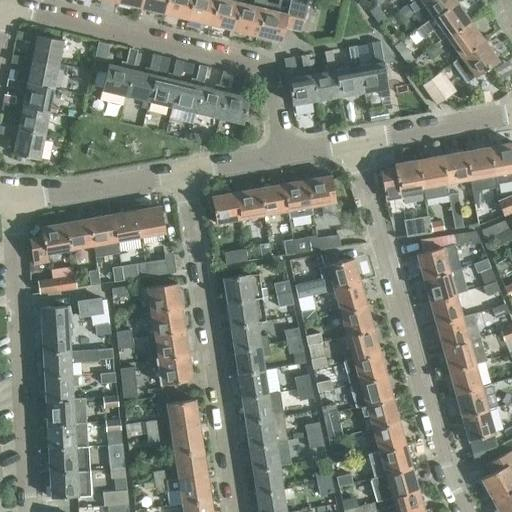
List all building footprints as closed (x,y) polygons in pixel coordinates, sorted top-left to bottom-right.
[(142,0),(141,8),(164,13),(167,0),(142,0)] [(188,19),(192,0),(167,0),(164,13),(188,19)] [(211,25),(216,0),(192,0),(188,19),(211,25)] [(232,0),(233,0),(232,0),(216,0),(211,25),(235,30),(241,2),(241,0),(232,0)] [(241,2),(235,30),(258,36),(265,8),(264,8),(266,1),(266,0),(255,0),(254,5),(241,2)] [(265,8),(258,36),(282,41),(285,27),(301,31),(308,0),(289,0),(289,2),(280,0),(277,0),(277,4),(266,1),(264,8),(265,8)] [(457,1),(455,0),(415,0),(410,4),(409,4),(397,12),(403,21),(415,12),(424,4),(433,17),(457,1)] [(433,17),(417,29),(424,38),(440,27),(447,37),(471,21),(457,1),(433,17)] [(369,9),(368,9),(380,26),(381,26),(388,20),(376,3),(369,9)] [(471,21),(447,37),(461,57),(484,41),(471,21)] [(32,60),(59,65),(64,41),(17,32),(15,39),(35,43),(32,60)] [(402,41),(394,46),(408,65),(415,60),(402,41)] [(484,41),(461,57),(452,63),(467,83),(499,61),(484,41)] [(360,66),(365,92),(389,88),(380,42),(372,43),(376,63),(360,66)] [(432,60),(444,51),(437,42),(425,51),(432,60)] [(366,43),(357,45),(357,46),(359,56),(369,54),(367,44),(366,43)] [(98,45),(95,60),(105,62),(108,47),(98,45)] [(336,70),(341,96),(365,92),(360,66),(356,46),(350,47),(353,67),(336,70)] [(100,99),(125,104),(127,95),(133,70),(132,70),(137,50),(129,48),(125,68),(109,64),(100,99)] [(312,75),(317,100),(341,96),(336,70),(332,50),(325,51),(329,71),(312,75)] [(150,101),(156,76),(161,56),(152,54),(148,73),(133,70),(127,95),(150,101)] [(317,100),(312,75),(309,54),(301,56),(305,76),(288,79),(292,104),(317,100)] [(27,83),(54,89),(59,65),(32,60),(12,56),(11,62),(11,63),(30,67),(27,83)] [(173,106),(179,81),(184,61),(176,59),(171,79),(156,76),(150,101),(173,106)] [(195,64),(184,61),(182,71),(192,74),(195,64)] [(195,85),(179,81),(173,106),(197,111),(202,86),(207,67),(200,65),(195,85)] [(202,86),(197,111),(220,117),(226,92),(230,72),(223,70),(218,90),(202,86)] [(9,71),(8,79),(18,81),(20,74),(9,71)] [(226,92),(220,117),(244,122),(255,78),(246,76),(241,95),(226,92)] [(437,105),(447,97),(433,76),(422,85),(437,105)] [(49,112),(54,89),(27,83),(18,81),(8,79),(6,87),(26,90),(23,106),(49,112)] [(489,89),(476,92),(478,103),(491,101),(489,89)] [(5,94),(3,102),(15,105),(16,97),(5,94)] [(49,112),(23,106),(15,105),(3,102),(2,109),(2,110),(21,115),(18,130),(45,135),(49,112)] [(371,122),(390,119),(388,110),(370,113),(371,122)] [(45,135),(18,130),(0,126),(0,134),(17,137),(14,155),(40,160),(45,135)] [(511,142),(489,147),(494,175),(511,172),(511,142)] [(465,151),(470,180),(494,175),(489,147),(465,151)] [(447,184),(470,180),(465,151),(442,155),(447,184)] [(449,194),(447,184),(442,155),(418,159),(424,188),(425,198),(435,197),(449,194)] [(424,188),(418,159),(395,164),(395,168),(381,170),(386,200),(402,197),(401,192),(424,188)] [(307,179),(312,206),(336,201),(331,175),(307,179)] [(283,184),(288,210),(289,217),(313,213),(312,206),(307,179),(283,184)] [(260,188),(264,214),(288,210),(283,184),(260,188)] [(241,219),(264,214),(260,188),(236,192),(241,219)] [(473,205),(485,203),(483,188),(471,190),(473,205)] [(241,219),(236,192),(212,196),(217,223),(241,219)] [(455,228),(464,227),(458,193),(449,194),(455,228)] [(427,213),(437,212),(435,197),(425,198),(424,198),(427,213)] [(503,215),(511,211),(511,198),(499,204),(503,215)] [(148,203),(135,205),(136,210),(141,237),(165,232),(161,206),(148,208),(148,203)] [(117,241),(141,237),(136,210),(113,214),(117,241)] [(119,251),(117,241),(113,214),(89,218),(94,245),(96,256),(119,251)] [(407,236),(431,232),(428,216),(404,220),(407,236)] [(65,223),(70,249),(94,245),(89,218),(65,223)] [(70,249),(65,223),(42,227),(43,237),(30,239),(34,264),(49,261),(47,254),(70,249)] [(493,225),(482,230),(487,241),(497,236),(501,244),(511,239),(511,231),(510,228),(498,234),(493,225)] [(456,246),(481,242),(476,231),(454,234),(456,246)] [(318,238),(320,249),(340,246),(339,235),(318,238)] [(320,249),(318,238),(317,238),(317,236),(307,237),(310,251),(320,249)] [(286,255),(296,253),(294,239),(284,240),(286,255)] [(262,259),(272,257),(270,243),(260,244),(262,259)] [(424,278),(450,271),(444,247),(418,254),(424,278)] [(225,263),(248,260),(246,248),(223,251),(225,263)] [(171,258),(146,262),(148,276),(174,272),(171,258)] [(335,289),(361,282),(355,258),(320,267),(322,278),(295,285),(298,298),(313,294),(335,289)] [(477,272),(491,267),(487,258),(474,263),(477,272)] [(139,277),(148,276),(146,262),(137,263),(139,277)] [(114,282),(124,280),(122,266),(112,267),(114,282)] [(457,294),(468,291),(461,268),(450,271),(424,278),(431,301),(457,294)] [(91,285),(100,284),(98,269),(88,271),(91,285)] [(223,278),(227,303),(263,297),(259,273),(223,278)] [(38,293),(77,287),(75,275),(36,281),(38,293)] [(276,294),(291,292),(289,280),(274,283),(276,294)] [(486,295),(500,289),(496,281),(483,286),(486,295)] [(361,282),(335,289),(341,312),(368,305),(361,282)] [(152,312),(181,307),(178,283),(148,287),(152,312)] [(113,297),(128,295),(127,285),(112,288),(113,297)] [(291,292),(276,294),(279,307),(294,304),(291,292)] [(457,294),(431,301),(437,324),(463,317),(457,294)] [(303,322),(317,318),(315,309),(313,309),(310,295),(298,298),(303,322)] [(80,316),(103,313),(101,297),(78,301),(80,316)] [(266,321),(263,297),(227,303),(231,327),(257,322),(266,321)] [(495,318),(509,313),(505,303),(492,308),(495,318)] [(44,352),(70,351),(69,327),(75,328),(70,305),(41,307),(44,352)] [(348,335),(374,328),(368,305),(341,312),(348,335)] [(152,312),(156,336),(185,331),(181,307),(152,312)] [(463,317),(437,324),(444,348),(470,341),(463,317)] [(234,350),(261,346),(260,336),(257,322),(231,327),(234,350)] [(96,335),(111,333),(110,323),(95,325),(96,335)] [(504,340),(511,337),(511,326),(501,330),(504,340)] [(286,341),(301,338),(299,327),(284,330),(286,341)] [(374,328),(348,335),(354,358),(380,351),(374,328)] [(117,340),(133,338),(131,329),(116,331),(117,340)] [(149,337),(152,360),(153,361),(158,360),(189,355),(185,331),(156,336),(149,337)] [(308,345),(323,342),(321,333),(306,336),(308,345)] [(260,336),(261,346),(269,344),(267,335),(260,336)] [(133,338),(117,340),(118,349),(134,347),(133,338)] [(301,338),(286,341),(289,354),(304,350),(301,338)] [(450,371),(476,364),(486,361),(480,338),(470,341),(444,348),(450,371)] [(313,369),(328,366),(325,356),(322,342),(308,346),(313,369)] [(238,374),(265,370),(263,355),(270,354),(269,344),(261,346),(234,350),(238,374)] [(45,377),(71,375),(71,361),(99,359),(114,357),(113,348),(70,351),(44,352),(45,377)] [(350,384),(387,374),(380,351),(354,358),(344,361),(350,384)] [(189,355),(158,360),(161,385),(192,380),(189,355)] [(456,394),(482,387),(476,364),(450,371),(456,394)] [(138,396),(135,367),(120,368),(123,398),(138,396)] [(265,370),(238,374),(242,398),(275,392),(271,369),(265,370)] [(101,383),(116,381),(115,372),(100,373),(101,383)] [(297,388),(311,385),(309,373),(294,376),(297,388)] [(46,401),(73,399),(72,385),(78,385),(77,374),(71,375),(45,377),(46,401)] [(357,408),(367,405),(393,398),(387,374),(350,384),(357,408)] [(318,392),(333,389),(331,379),(316,382),(318,392)] [(311,385),(297,388),(299,400),(314,397),(311,385)] [(482,387),(456,394),(463,417),(489,410),(482,387)] [(275,392),(242,398),(246,422),(284,416),(280,391),(275,392)] [(104,407),(119,405),(118,395),(103,397),(104,407)] [(48,424),(86,423),(84,398),(73,399),(46,401),(48,424)] [(373,428),(400,421),(393,398),(367,405),(373,428)] [(171,429),(200,424),(196,399),(167,403),(171,429)] [(323,415),(338,413),(336,403),(321,406),(323,415)] [(489,410),(463,417),(469,440),(495,433),(492,420),(497,418),(494,408),(489,410)] [(338,413),(323,415),(328,439),(343,436),(338,413)] [(249,446),(285,440),(287,440),(284,416),(246,422),(249,446)] [(147,433),(159,431),(158,419),(145,421),(147,433)] [(106,431),(121,429),(120,420),(105,421),(106,431)] [(307,436),(322,433),(319,421),(304,424),(307,436)] [(380,450),(406,443),(400,421),(373,428),(380,450)] [(49,449),(75,447),(87,447),(86,423),(48,424),(49,449)] [(175,454),(203,449),(200,424),(171,429),(175,454)] [(159,431),(147,433),(149,443),(161,441),(159,431)] [(322,433),(307,436),(310,448),(325,445),(322,433)] [(287,440),(285,440),(249,446),(253,470),(280,466),(280,465),(291,463),(287,440)] [(110,469),(125,467),(123,443),(108,445),(110,469)] [(386,475),(413,467),(406,443),(380,450),(386,475)] [(90,471),(89,447),(87,447),(75,447),(49,449),(50,473),(73,471),(77,471),(90,471)] [(203,449),(175,454),(179,478),(207,474),(203,449)] [(334,462),(348,460),(346,450),(332,453),(334,462)] [(494,501),(511,491),(511,471),(508,464),(511,462),(511,450),(485,465),(489,474),(482,479),(494,501)] [(280,466),(253,470),(257,493),(283,489),(280,466)] [(126,477),(125,467),(110,469),(111,478),(126,477)] [(393,498),(419,491),(413,467),(386,475),(370,479),(377,502),(393,498)] [(317,483),(332,480),(329,468),(315,471),(317,483)] [(155,482),(166,480),(165,469),(153,471),(155,482)] [(91,495),(90,471),(77,471),(73,471),(50,473),(52,497),(91,495)] [(339,486),(353,483),(351,473),(337,476),(339,486)] [(166,480),(155,482),(156,493),(168,491),(170,505),(183,503),(211,499),(207,474),(179,478),(166,480)] [(332,480),(317,483),(320,495),(335,492),(332,480)] [(287,511),(283,489),(257,493),(259,511),(287,511)] [(108,505),(129,504),(128,490),(103,492),(104,506),(108,505)] [(396,511),(425,511),(419,491),(393,498),(396,511)] [(511,511),(511,491),(494,501),(499,511),(511,511)] [(344,510),(358,507),(356,497),(342,500),(344,510)] [(213,511),(211,499),(183,503),(184,511),(213,511)]
